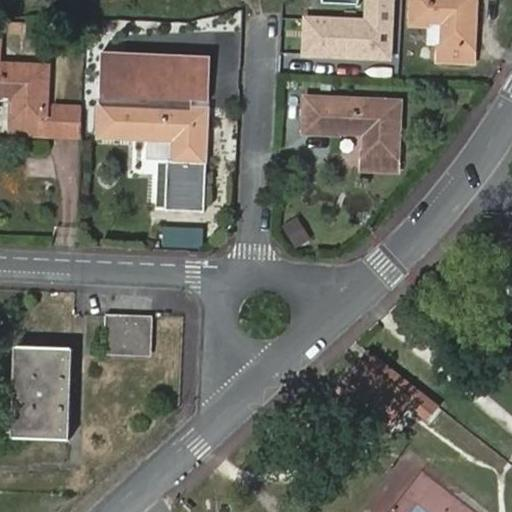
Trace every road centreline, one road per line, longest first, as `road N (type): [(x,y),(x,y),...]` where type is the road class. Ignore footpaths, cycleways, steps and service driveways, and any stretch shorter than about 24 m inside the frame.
road 1 (residential): [(227,280),(253,250),(265,34)]
road 2 (residential): [(0,268),(227,280)]
road 3 (residential): [(511,119),(481,171),(369,289)]
road 4 (residential): [(369,289),(239,402)]
road 5 (residential): [(239,402),(114,511)]
road 6 (residential): [(227,280),(369,289)]
road 7 (residential): [(227,280),(228,380),(239,402)]
